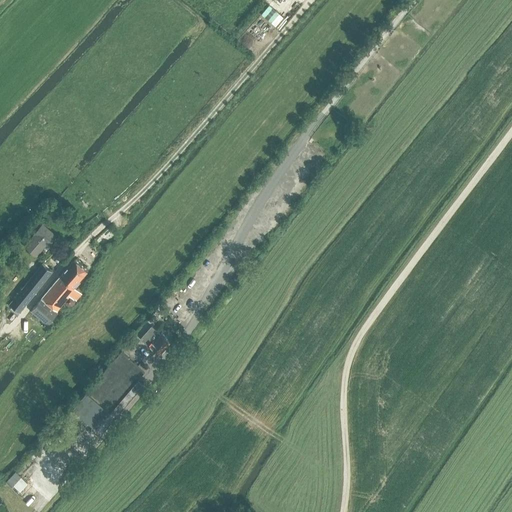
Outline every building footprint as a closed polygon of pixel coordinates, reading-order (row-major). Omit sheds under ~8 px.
[(26,247),(37,256),(49,242),(50,243),(56,236),(43,225),(35,235),(35,236),(26,247)] [(79,281),(88,271),(74,260),(42,297),(57,310),(65,302),(69,306),(71,306),(73,306),(75,303),(74,299),(76,301),(82,294),(75,288),(80,283),(79,281)] [(13,292),(6,300),(20,312),(52,272),(42,264),(17,295),(13,292)] [(32,310),(48,325),(58,313),(41,299),(32,310)] [(140,339),(159,356),(171,343),(151,326),(140,339)] [(127,347),(131,350),(137,343),(133,339),(127,347)] [(122,352),(73,409),(96,429),(100,424),(106,429),(143,385),(137,380),(145,371),(147,368),(141,363),(138,366),(127,356),(122,352)] [(67,416),(66,417),(53,433),(63,442),(77,425),(67,416)] [(21,477),(16,472),(6,482),(18,493),(28,482),(21,477)]
